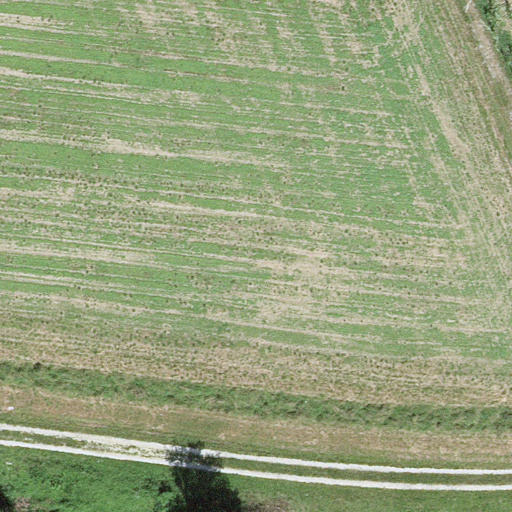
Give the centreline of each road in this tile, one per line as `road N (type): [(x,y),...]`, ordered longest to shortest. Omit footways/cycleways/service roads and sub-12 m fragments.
road 1 (track): [(511,477),(333,478),(0,441)]
road 2 (track): [(451,0),(511,138)]
